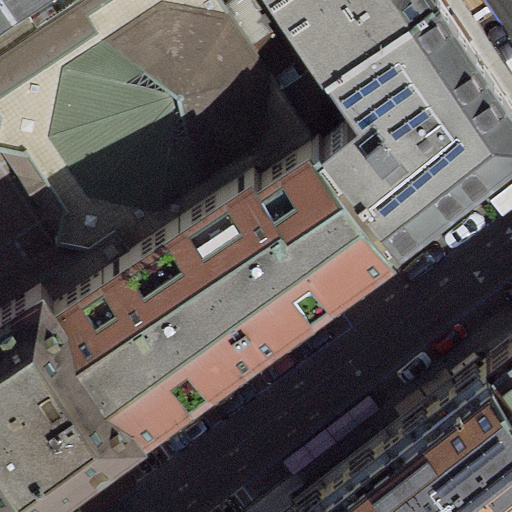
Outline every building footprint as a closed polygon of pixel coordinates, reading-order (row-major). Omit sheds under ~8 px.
[(0,96),(6,92),(101,31),(90,14),(110,0),(77,0),(0,51),(0,96)] [(286,89),(275,74),(265,138),(161,210),(92,195),(52,135),(65,64),(162,0),(179,0),(233,10),(227,1),(226,0),(110,0),(90,14),(101,31),(6,92),(0,124),(0,144),(28,151),(64,206),(57,238),(61,239),(94,245),(118,228),(130,246),(256,161),(262,170),(316,134),(307,121),(286,89)] [(274,72),(233,10),(179,0),(162,0),(65,64),(52,135),(92,195),(161,210),(265,138),(275,74),(274,72)] [(233,10),(274,72),(291,61),(269,28),(271,26),(253,0),(228,0),(227,1),(233,10)] [(419,0),(287,0),(328,61),(331,59),(419,0)] [(511,103),(443,0),(419,0),(331,59),(364,107),(362,120),(349,118),(322,138),(398,236),(511,147),(511,103)] [(312,73),(286,89),(307,121),(320,112),(324,92),(312,73)] [(398,236),(322,138),(316,134),(262,170),(256,161),(130,246),(55,296),(139,421),(398,236)] [(94,245),(61,239),(59,245),(0,284),(0,305),(42,277),(55,296),(130,246),(118,228),(94,245)] [(139,421),(55,296),(42,277),(0,305),(0,494),(11,511),(139,421)] [(511,337),(490,355),(511,387),(511,337)] [(299,502),(306,511),(462,511),(479,500),(484,507),(511,484),(511,387),(490,355),(299,502)]
